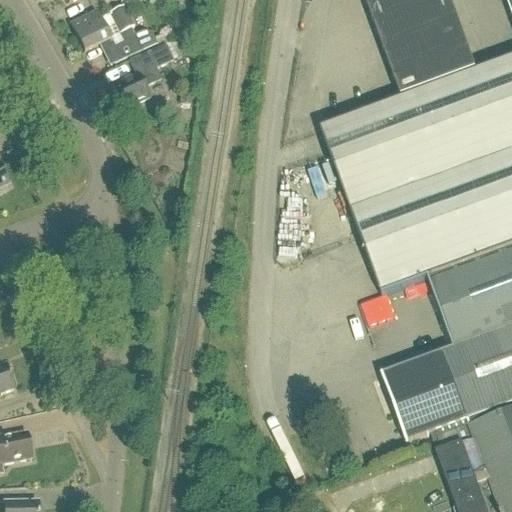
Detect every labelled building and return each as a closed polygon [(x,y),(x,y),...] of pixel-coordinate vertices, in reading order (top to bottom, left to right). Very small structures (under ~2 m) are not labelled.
[(448,0),(362,0),(399,101),(475,73),(448,0)] [(141,55),(156,48),(157,53),(166,49),(168,49),(168,48),(163,38),(153,41),(151,37),(143,35),(134,39),(131,31),(133,30),(123,10),(109,17),(110,18),(99,23),(95,15),(70,28),(84,55),(104,45),(114,67),(141,55)] [(168,48),(168,49),(166,49),(172,64),(184,59),(178,46),(168,48)] [(173,65),(172,64),(166,49),(157,53),(147,57),(129,65),(135,79),(110,91),(121,115),(148,102),(143,91),(160,84),(155,73),(173,65)] [(511,511),(511,65),(322,135),(325,145),(327,150),(382,301),(419,288),(431,283),(456,353),(444,358),(383,380),(399,422),(395,424),(399,435),(403,433),(408,447),(431,438),(438,458),(437,458),(456,511),(511,511)] [(0,398),(12,394),(4,369),(0,370),(0,398)] [(31,464),(26,437),(4,441),(4,439),(0,439),(0,478),(2,478),(0,469),(31,464)]
